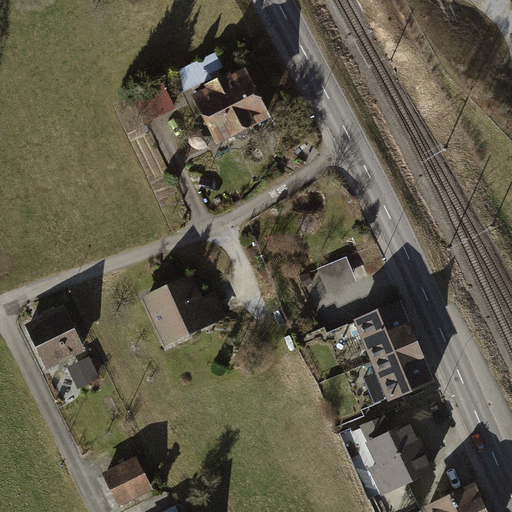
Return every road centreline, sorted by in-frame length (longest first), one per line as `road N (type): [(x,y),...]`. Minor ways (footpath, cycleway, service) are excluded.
road 1 (residential): [(0,303),(207,231),(354,146)]
road 2 (tertiary): [(511,495),(354,146)]
road 3 (tertiary): [(354,146),(276,0)]
